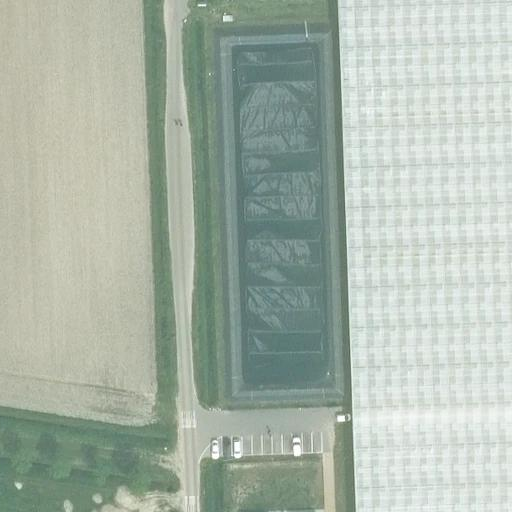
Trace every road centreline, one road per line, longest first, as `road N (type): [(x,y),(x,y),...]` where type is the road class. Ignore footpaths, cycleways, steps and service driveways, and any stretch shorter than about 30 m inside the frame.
road 1 (unclassified): [(194,511),(174,0)]
road 2 (track): [(192,458),(0,433)]
